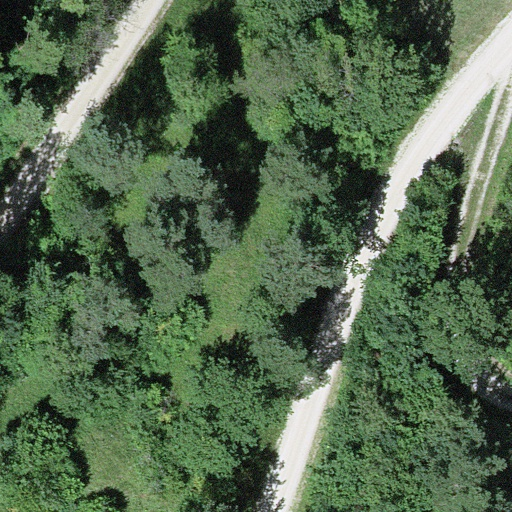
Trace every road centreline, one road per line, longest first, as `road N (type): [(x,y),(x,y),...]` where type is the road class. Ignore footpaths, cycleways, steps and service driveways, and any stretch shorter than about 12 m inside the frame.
road 1 (track): [(276,511),(368,228),(511,36)]
road 2 (track): [(489,62),(490,132),(457,237),(455,299),(475,381),(511,403)]
road 3 (track): [(139,0),(98,86),(0,223)]
